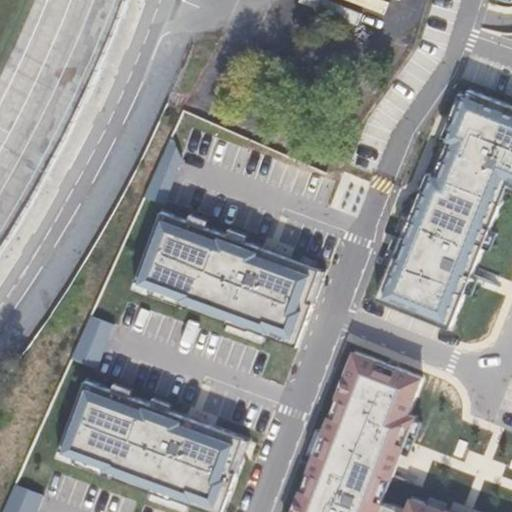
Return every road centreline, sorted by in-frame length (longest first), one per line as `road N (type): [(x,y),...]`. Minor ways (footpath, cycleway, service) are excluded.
road 1 (residential): [(470,0),(444,71),(402,135),(331,314)]
road 2 (residential): [(331,314),(259,511)]
road 3 (residential): [(331,314),(497,373)]
